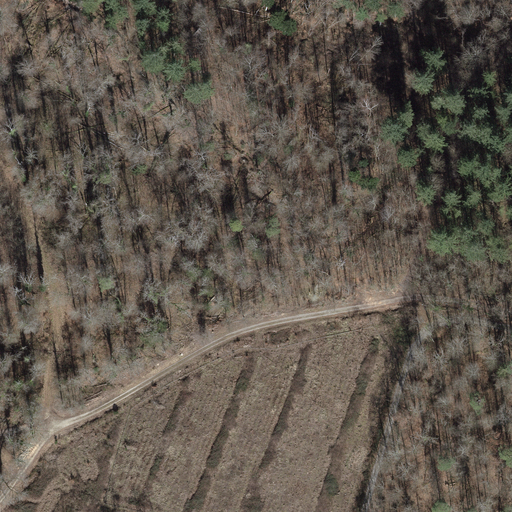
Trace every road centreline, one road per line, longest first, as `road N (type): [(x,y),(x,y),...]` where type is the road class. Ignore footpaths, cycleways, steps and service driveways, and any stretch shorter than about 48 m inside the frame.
road 1 (track): [(48,425),(92,415),(210,342),(300,316),(405,300)]
road 2 (track): [(511,19),(464,105),(405,300)]
road 3 (track): [(0,167),(48,262),(59,329),(48,425)]
road 4 (track): [(424,297),(366,511)]
road 5 (track): [(395,0),(428,38),(464,105)]
